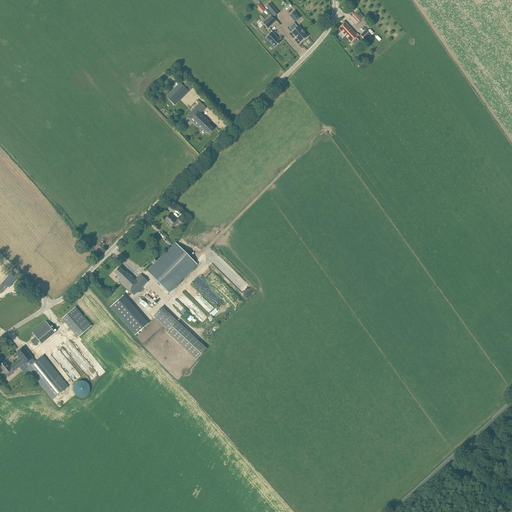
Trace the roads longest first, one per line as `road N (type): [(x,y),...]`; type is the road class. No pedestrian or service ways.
road 1 (unclassified): [(49,304),(323,36),(333,0)]
road 2 (unclassified): [(511,404),(391,511)]
